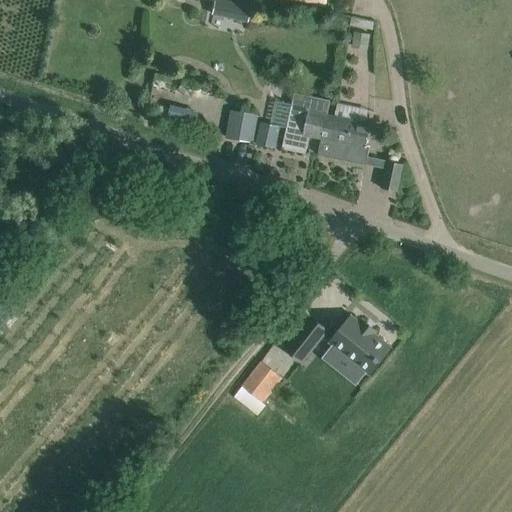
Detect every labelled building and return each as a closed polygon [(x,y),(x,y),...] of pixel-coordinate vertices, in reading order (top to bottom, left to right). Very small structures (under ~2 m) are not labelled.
[(250,0),(210,0),(210,3),(213,4),(210,19),(221,21),(224,1),(249,6),(250,0)] [(309,136),(315,138),(321,111),(292,105),(282,149),(306,154),(309,136)] [(328,112),(321,111),(315,138),(321,139),(318,155),(366,165),(369,148),(366,147),(370,124),(327,115),(328,112)] [(257,116),(231,112),(227,138),(253,142),(257,116)] [(280,127),(261,123),(257,144),(275,147),(280,127)] [(403,165),(387,161),(381,189),(397,192),(403,165)] [(358,316),(367,306),(356,295),(346,305),(358,316)] [(311,318),(286,349),(302,361),(327,330),(311,318)] [(351,318),(332,343),(370,373),(390,348),(373,335),(375,332),(364,323),(362,326),(351,318)] [(234,395),(259,415),(285,383),(261,363),(234,395)]
